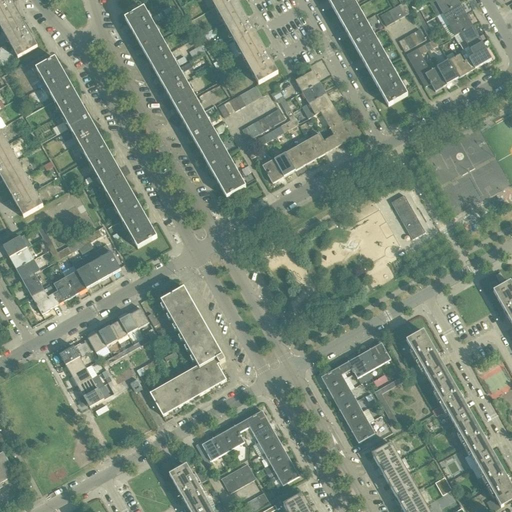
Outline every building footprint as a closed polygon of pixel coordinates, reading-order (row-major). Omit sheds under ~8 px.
[(0,0),(0,27),(9,44),(18,60),(38,49),(30,36),(32,34),(29,29),(27,30),(24,24),(13,5),(15,4),(12,0),(0,0)] [(209,0),(258,85),(257,86),(258,86),(259,86),(278,75),(271,62),(273,61),(270,56),(268,57),(264,51),(253,31),(255,30),(253,25),(250,26),(247,20),(236,0),(209,0)] [(407,97),(352,0),(327,0),(388,108),(407,97)] [(431,0),(429,2),(431,5),(437,17),(442,14),(460,4),(457,0),(431,0)] [(404,3),(399,6),(405,17),(410,14),(404,3)] [(460,4),(442,14),(449,26),(466,16),(460,4)] [(395,9),(394,9),(400,20),(405,17),(399,6),(395,9)] [(417,6),(412,8),(416,14),(420,12),(420,11),(417,6)] [(163,12),(166,17),(174,14),(171,8),(163,12)] [(394,9),(388,12),(394,23),(400,20),(394,9)] [(125,20),(219,186),(227,200),(246,189),(200,107),(144,10),(125,20)] [(394,23),(388,12),(381,17),(387,27),(394,23)] [(416,14),(415,15),(418,21),(423,18),(420,12),(416,14)] [(466,16),(449,26),(455,37),(461,34),(473,27),(466,16)] [(420,24),(424,30),(428,28),(425,21),(420,24)] [(465,41),(460,44),(463,51),(468,48),(470,51),(482,44),(473,27),(461,34),(465,41)] [(425,33),(429,39),(434,37),(430,30),(425,33)] [(420,31),(414,34),(420,44),(426,41),(420,31)] [(414,34),(409,37),(415,47),(420,44),(414,34)] [(409,37),(404,40),(410,50),(415,47),(409,37)] [(410,50),(404,40),(399,43),(405,53),(410,50)] [(436,40),(429,44),(432,50),(438,47),(438,45),(436,40)] [(474,57),(468,60),(474,71),(492,61),(482,44),(470,51),(474,57)] [(203,46),(190,53),(193,58),(205,51),(203,46)] [(425,46),(421,48),(425,55),(429,52),(425,46)] [(421,48),(406,56),(425,88),(431,85),(426,75),(423,71),(428,68),(422,56),(425,55),(421,48)] [(460,56),(448,62),(458,80),(469,73),(463,63),(460,56)] [(157,239),(132,196),(55,60),(36,71),(41,78),(49,93),(57,108),(61,115),(65,121),(73,136),(78,145),(83,153),(91,168),(118,214),(138,250),(157,239)] [(468,60),(463,63),(469,73),(474,71),(468,60)] [(448,62),(437,69),(447,86),(458,80),(448,62)] [(431,72),(426,75),(431,85),(435,93),(447,86),(437,69),(433,71),(432,69),(430,70),(431,72)] [(296,82),(302,94),(320,84),(313,72),(296,82)] [(302,94),(309,105),(326,95),(320,84),(302,94)] [(256,88),(251,91),(256,101),(262,98),(256,88)] [(251,91),(245,94),(251,104),(256,101),(251,91)] [(278,104),(280,103),(285,101),(279,91),(271,96),(276,104),(278,104)] [(207,93),(200,98),(203,103),(211,99),(207,93)] [(245,94),(240,97),(246,107),(251,104),(245,94)] [(315,117),(321,113),(320,113),(332,106),(326,95),(309,105),(315,117)] [(28,96),(19,101),(21,105),(22,105),(30,101),(28,96)] [(13,97),(5,102),(7,106),(15,101),(16,101),(13,97)] [(240,97),(234,100),(240,110),(246,107),(240,97)] [(234,100),(229,103),(235,113),(240,110),(234,100)] [(285,101),(280,103),(283,110),(288,107),(285,101)] [(229,103),(224,106),(230,116),(235,113),(229,103)] [(230,116),(224,106),(218,109),(224,119),(230,116)] [(321,113),(330,130),(342,123),(332,106),(320,113),(321,113)] [(280,110),(274,113),(280,124),(285,121),(280,110)] [(285,113),(289,119),(294,116),(290,110),(285,113)] [(274,113),(269,116),(275,127),(280,124),(274,113)] [(269,116),(263,119),(269,130),(275,127),(269,116)] [(263,119),(258,122),(264,133),(269,130),(263,119)] [(295,119),(289,123),(293,129),(298,126),(298,124),(295,119)] [(258,122),(253,125),(259,136),(264,133),(258,122)] [(330,130),(334,137),(340,147),(352,140),(342,123),(330,130)] [(224,125),(216,130),(219,135),(227,130),(224,125)] [(253,125),(247,128),(253,139),(259,136),(253,125)] [(285,125),(280,128),(284,134),(289,132),(285,125)] [(253,139),(247,128),(242,132),(248,142),(253,139)] [(276,130),(272,133),(275,139),(280,136),(276,130)] [(16,206),(20,212),(24,219),(43,208),(8,146),(0,132),(0,177),(13,201),(11,202),(14,207),(16,206)] [(268,135),(263,137),(267,144),(271,141),(268,135)] [(320,135),(308,142),(318,159),(329,153),(324,142),(320,135)] [(334,137),(329,139),(335,150),(340,147),(334,137)] [(329,139),(324,142),(329,153),(335,150),(329,139)] [(255,142),(258,149),(263,146),(259,140),(255,142)] [(255,142),(250,145),(253,151),(254,151),(258,149),(255,142)] [(308,142),(297,148),(307,166),(318,159),(308,142)] [(245,148),(248,154),(253,151),(250,145),(245,148)] [(297,148),(285,155),(295,172),(307,166),(297,148)] [(253,151),(248,154),(251,160),(257,157),(254,151),(253,151)] [(285,155),(274,161),(284,178),(295,172),(285,155)] [(284,178),(274,161),(263,168),(272,185),(284,178)] [(392,204),(412,241),(425,234),(404,197),(392,204)] [(37,229),(42,238),(47,236),(42,226),(37,229)] [(98,231),(88,236),(92,243),(102,237),(98,231)] [(21,238),(3,248),(10,259),(27,250),(32,247),(26,235),(21,238)] [(42,238),(47,247),(52,245),(47,236),(42,238)] [(88,236),(79,242),(82,249),(92,243),(88,236)] [(79,242),(69,247),(73,254),(79,250),(82,249),(79,242)] [(47,247),(53,257),(58,254),(52,245),(47,247)] [(69,247),(59,253),(63,260),(68,257),(73,254),(69,247)] [(27,250),(10,259),(16,271),(34,261),(27,250)] [(59,253),(58,254),(53,257),(56,263),(63,260),(59,253)] [(104,258),(99,261),(109,278),(121,271),(111,254),(104,258)] [(34,261),(16,271),(23,282),(35,275),(40,272),(34,261)] [(99,261),(88,267),(98,284),(109,278),(99,261)] [(66,277),(77,271),(74,266),(63,273),(66,277)] [(88,267),(77,273),(87,290),(98,284),(88,267)] [(77,273),(66,279),(76,297),(87,290),(77,273)] [(499,283),(504,280),(500,274),(496,276),(499,283)] [(35,275),(23,282),(32,299),(44,292),(35,275)] [(66,279),(55,286),(59,293),(64,303),(76,297),(66,279)] [(508,285),(507,285),(496,291),(494,293),(497,298),(496,299),(507,317),(511,325),(511,286),(510,283),(508,285)] [(44,292),(32,299),(42,316),(54,309),(48,298),(53,296),(49,289),(44,292)] [(163,301),(169,312),(190,300),(184,289),(163,301)] [(59,293),(53,296),(59,306),(64,303),(59,293)] [(53,296),(48,298),(54,309),(59,306),(53,296)] [(169,312),(175,322),(196,310),(190,300),(169,312)] [(141,310),(129,317),(137,331),(149,324),(141,310)] [(175,322),(181,333),(202,321),(196,310),(175,322)] [(120,320),(130,315),(128,311),(118,317),(120,320)] [(129,317),(119,323),(127,336),(127,337),(127,336),(128,336),(129,338),(134,336),(132,334),(137,331),(129,317)] [(181,333),(195,357),(215,345),(202,321),(181,333)] [(119,323),(109,328),(113,336),(117,343),(127,337),(127,336),(119,323)] [(109,328),(99,334),(100,336),(107,348),(117,343),(113,336),(109,328)] [(407,342),(485,481),(501,509),(504,507),(511,502),(511,488),(507,481),(427,338),(423,333),(409,340),(409,341),(407,342)] [(94,336),(88,340),(91,346),(94,351),(96,354),(107,348),(100,336),(99,334),(94,336)] [(144,340),(133,347),(135,351),(146,344),(144,340)] [(204,367),(194,373),(206,394),(227,382),(218,367),(225,362),(215,345),(195,357),(199,365),(201,363),(204,367)] [(382,345),(370,351),(379,368),(391,361),(382,345)] [(60,356),(66,367),(80,359),(74,348),(60,356)] [(370,351),(359,357),(369,374),(379,368),(370,351)] [(359,357),(348,364),(354,374),(358,380),(369,374),(359,357)] [(66,367),(72,377),(86,369),(80,359),(66,367)] [(348,364),(321,379),(327,390),(344,380),(342,376),(352,371),(353,374),(354,374),(348,364)] [(72,377),(78,388),(92,380),(86,369),(72,377)] [(194,373),(183,379),(195,400),(206,394),(194,373)] [(385,375),(375,382),(378,387),(388,380),(385,375)] [(400,379),(392,384),(393,385),(395,384),(397,387),(403,383),(400,378),(400,379)] [(183,379),(172,385),(184,406),(195,400),(183,379)] [(78,388),(84,398),(98,390),(92,380),(78,388)] [(344,380),(327,390),(334,401),(350,392),(344,380)] [(130,386),(135,394),(136,394),(137,394),(142,391),(142,390),(142,389),(138,382),(138,381),(137,381),(136,381),(131,384),(131,385),(130,385),(130,386)] [(172,385),(162,391),(174,412),(184,406),(172,385)] [(98,390),(84,398),(90,409),(104,401),(98,390)] [(174,412),(162,391),(151,397),(163,418),(174,412)] [(350,392),(334,401),(340,412),(356,402),(350,392)] [(370,394),(363,400),(368,406),(375,400),(370,394)] [(377,398),(380,403),(385,401),(382,395),(377,398)] [(380,403),(383,409),(388,406),(385,401),(380,403)] [(356,402),(340,412),(346,423),(362,413),(356,402)] [(388,406),(383,409),(392,425),(392,426),(397,423),(388,406)] [(106,407),(96,413),(98,417),(109,411),(106,407)] [(432,412),(436,418),(443,413),(444,413),(440,407),(432,412)] [(250,429),(252,433),(268,424),(262,413),(235,428),(241,438),(241,437),(240,434),(250,429)] [(362,413),(346,423),(352,433),(368,424),(362,413)] [(252,433),(258,443),(274,434),(268,424),(252,433)] [(368,424),(352,433),(358,445),(375,435),(380,432),(376,426),(371,429),(368,424)] [(245,444),(241,438),(235,428),(224,434),(234,451),(245,444)] [(222,457),(234,451),(224,434),(213,440),(222,457)] [(258,443),(264,455),(281,445),(274,434),(258,443)] [(211,463),(222,457),(213,440),(202,447),(211,463)] [(264,455),(270,465),(287,456),(281,445),(264,455)] [(428,511),(404,469),(391,445),(372,456),(403,511),(428,511)] [(0,484),(1,484),(4,482),(16,475),(15,475),(11,467),(10,465),(9,465),(5,457),(3,453),(0,454),(0,484)] [(275,473),(277,477),(293,467),(287,456),(270,465),(275,473)] [(247,465),(241,469),(244,474),(250,470),(247,465)] [(170,476),(189,511),(204,511),(210,508),(200,489),(186,467),(170,476)] [(293,467),(277,477),(283,488),(299,478),(293,467)] [(241,469),(228,477),(231,481),(234,480),(238,477),(244,474),(241,469)] [(256,481),(250,470),(244,474),(250,484),(256,481)] [(277,477),(275,473),(266,477),(269,481),(277,477)] [(244,474),(238,477),(244,487),(250,484),(244,474)] [(231,481),(228,477),(221,480),(224,485),(229,482),(231,481)] [(238,477),(234,480),(239,490),(244,487),(238,477)] [(444,479),(435,484),(442,497),(452,492),(445,479),(444,479)] [(231,481),(229,482),(235,493),(239,490),(234,480),(231,481)] [(235,493),(229,482),(224,485),(230,495),(235,493)] [(258,498),(264,509),(270,505),(264,495),(258,498)] [(311,511),(302,496),(283,506),(286,511),(311,511)] [(258,498),(252,501),(258,511),(264,509),(258,498)] [(252,501),(247,504),(251,511),(258,511),(252,501)]
